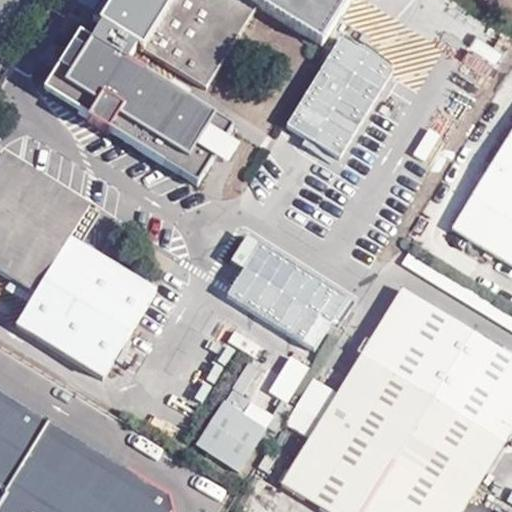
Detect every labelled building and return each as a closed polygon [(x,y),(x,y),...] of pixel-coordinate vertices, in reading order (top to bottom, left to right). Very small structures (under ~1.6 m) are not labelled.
[(106,0),(93,22),(113,35),(108,37),(103,45),(103,50),(80,35),(51,82),(84,102),(78,114),(88,120),(86,123),(107,137),(109,134),(196,188),(232,131),(126,64),(135,49),(141,53),(143,52),(206,90),(258,8),(322,49),(351,0),(106,0)] [(481,24),(461,59),(490,77),(511,41),(481,24)] [(340,161),(381,94),(326,60),(285,128),(340,161)] [(84,102),(51,82),(44,93),(78,114),(84,102)] [(511,129),(453,222),(511,258),(511,129)] [(99,217),(2,157),(0,159),(0,275),(35,297),(15,329),(102,383),(155,296),(79,249),(99,217)] [(262,243),(228,298),(314,351),(348,295),(262,243)] [(461,511),(511,430),(511,353),(404,286),(283,481),(331,511),(461,511)] [(176,511),(172,499),(0,392),(0,494),(6,498),(0,507),(0,511),(176,511)] [(265,432),(224,406),(195,450),(235,477),(265,432)]
